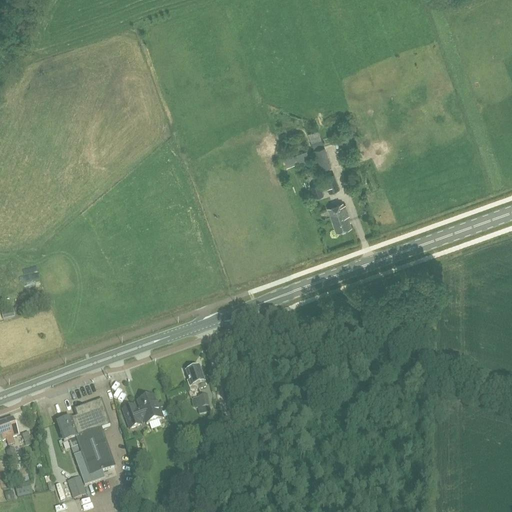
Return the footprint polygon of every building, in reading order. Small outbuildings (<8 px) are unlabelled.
[(324,146),(323,147),(318,131),(308,134),(313,150),(320,170),(331,166),(324,146)] [(348,138),(339,141),(343,153),(352,149),(348,138)] [(309,159),(306,152),(284,160),(287,167),(309,159)] [(334,174),(323,177),(329,194),(340,190),(334,174)] [(319,183),(310,186),(314,199),(324,196),(319,183)] [(336,233),(351,228),(342,203),(327,209),(336,233)] [(42,298),(22,302),(25,313),(45,308),(42,298)] [(13,309),(1,311),(3,321),(15,319),(13,309)] [(200,368),(186,373),(190,381),(188,382),(190,388),(191,390),(192,391),(194,391),(195,391),(199,389),(199,390),(207,387),(205,382),(200,368)] [(120,384),(115,386),(120,398),(125,396),(120,384)] [(198,397),(198,398),(194,399),(194,401),(192,402),(193,408),(195,407),(196,409),(198,409),(199,415),(211,413),(210,407),(208,395),(198,397)] [(134,406),(123,410),(130,429),(141,425),(140,422),(145,421),(146,425),(161,420),(159,414),(161,413),(158,404),(156,405),(153,397),(149,398),(147,397),(143,398),(142,401),(138,402),(142,411),(137,413),(134,406)] [(71,419),(70,419),(92,485),(105,480),(102,471),(114,467),(102,429),(110,426),(101,401),(75,410),(77,416),(71,418),(71,419)] [(174,428),(190,424),(187,408),(171,411),(174,428)] [(13,419),(0,423),(0,432),(5,431),(10,445),(14,444),(12,438),(19,436),(13,419)] [(64,443),(68,441),(85,487),(92,485),(70,419),(57,423),(64,443)] [(9,446),(10,445),(5,431),(0,432),(0,442),(0,443),(7,440),(9,446)] [(22,435),(25,445),(32,443),(28,433),(22,435)] [(15,449),(6,452),(12,469),(23,465),(21,459),(18,459),(15,449)] [(193,472),(203,470),(200,456),(191,458),(193,472)] [(25,468),(21,469),(21,468),(16,469),(19,483),(27,482),(25,468)] [(204,476),(203,470),(193,472),(188,473),(189,479),(204,476)] [(45,477),(44,477),(45,479),(46,484),(52,482),(50,475),(45,477)] [(67,482),(74,499),(86,494),(81,478),(67,482)] [(18,498),(33,495),(30,483),(15,487),(18,498)] [(13,491),(4,493),(6,501),(15,499),(13,491)] [(165,511),(178,509),(178,511),(192,511),(189,495),(160,501),(162,511),(165,511)]
